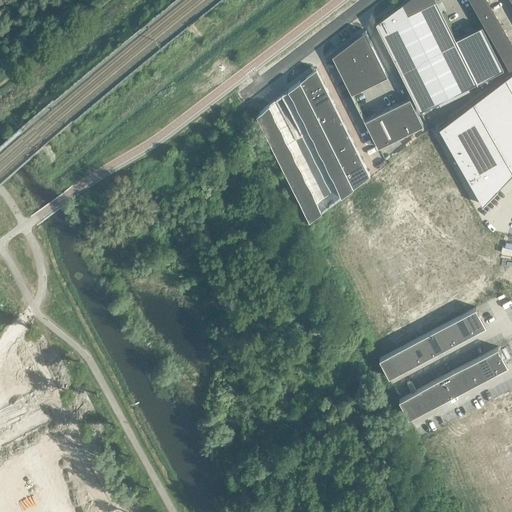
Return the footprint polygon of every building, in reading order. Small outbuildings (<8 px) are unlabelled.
[(456,38),(436,0),(404,0),(381,18),(376,21),(420,110),(476,81),(477,82),(478,82),(477,81),(503,68),(482,25),(456,38)] [(470,0),(509,68),(511,66),(511,44),(486,0),(470,0)] [(332,55),(351,93),(387,75),(365,30),(332,55)] [(300,80),(305,90),(308,95),(326,86),(316,67),(300,80)] [(511,86),(506,76),(474,100),(508,161),(511,159),(511,86)] [(305,90),(300,80),(288,90),(292,97),(305,90)] [(332,99),(326,86),(308,95),(309,97),(312,104),(314,108),(332,99)] [(308,95),(305,90),(292,97),(295,104),(309,97),(308,95)] [(312,104),(309,97),(295,104),(299,111),(312,104)] [(378,146),(423,124),(410,97),(365,119),(378,146)] [(338,112),(332,99),(314,108),(316,112),(319,119),(320,121),(338,112)] [(439,127),(482,203),(482,204),(485,201),(495,191),(498,188),(497,188),(494,183),(511,172),(511,167),(508,161),(474,100),(439,127)] [(316,112),(314,108),(312,104),(299,111),(302,118),(316,112)] [(269,105),(263,109),(266,116),(273,113),(269,105)] [(266,116),(263,109),(257,114),(259,120),(266,116)] [(319,119),(316,112),(302,118),(306,125),(319,119)] [(345,124),(338,112),(320,121),(323,126),(326,133),(345,124)] [(277,122),(273,113),(266,116),(259,120),(264,129),(277,122)] [(323,126),(320,121),(319,119),(306,125),(309,133),(323,126)] [(281,129),(277,122),(264,129),(267,136),(281,129)] [(351,137),(345,124),(326,133),(330,140),(333,146),(351,137)] [(326,133),(323,126),(309,133),(313,140),(326,133)] [(284,136),(281,129),(267,136),(271,143),(284,136)] [(390,162),(309,223),(350,300),(418,264),(433,291),(475,268),(483,230),(430,129),(389,160),(390,162)] [(330,140),(326,133),(313,140),(317,147),(330,140)] [(288,143),(284,136),(271,143),(275,150),(288,143)] [(357,149),(351,137),(333,146),(334,147),(337,155),(339,158),(357,149)] [(333,146),(330,140),(317,147),(320,154),(334,147),(333,146)] [(292,150),(288,143),(275,150),(278,157),(292,150)] [(337,155),(334,147),(320,154),(324,161),(337,155)] [(363,162),(357,149),(339,158),(341,162),(344,169),(345,171),(363,162)] [(295,158),(292,150),(278,157),(282,164),(295,158)] [(341,162),(339,158),(337,155),(324,161),(327,168),(341,162)] [(299,165),(295,158),(282,164),(285,171),(299,165)] [(344,169),(341,162),(327,168),(331,176),(344,169)] [(370,174),(363,162),(345,171),(348,176),(353,187),(370,174)] [(302,172),(299,165),(285,171),(289,179),(302,172)] [(348,176),(345,171),(344,169),(331,176),(334,183),(348,176)] [(306,179),(302,172),(289,179),(292,186),(306,179)] [(353,187),(348,176),(334,183),(341,196),(353,187)] [(309,186),(306,179),(292,186),(296,193),(309,186)] [(313,193),(309,186),(296,193),(300,200),(313,193)] [(317,201),(313,193),(300,200),(303,207),(317,201)] [(322,211),(317,201),(303,207),(309,220),(322,211)] [(476,307),(379,358),(389,376),(485,325),(476,307)] [(497,346),(399,398),(409,417),(507,364),(497,346)] [(511,390),(421,439),(459,511),(478,511),(511,494),(511,390)]
